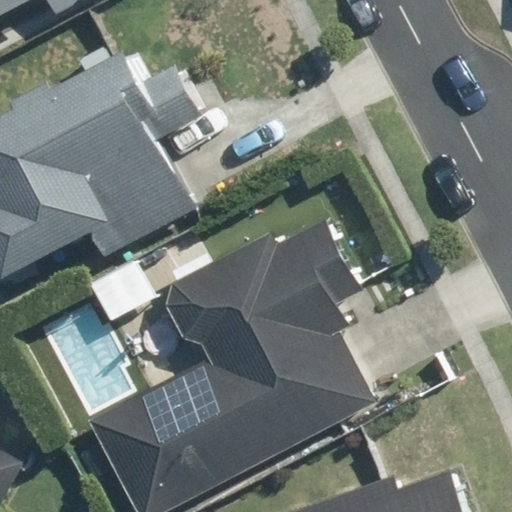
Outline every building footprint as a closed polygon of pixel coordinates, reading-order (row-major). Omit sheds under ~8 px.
[(0,0),(0,11),(21,0),(54,0),(59,10),(77,0),(0,0)] [(0,177),(1,179),(0,179),(0,278),(97,225),(114,255),(204,204),(169,142),(210,119),(173,53),(148,67),(133,42),(0,116),(0,177)] [(153,511),(373,396),(367,385),(338,330),(357,320),(344,297),(372,282),(336,215),(277,246),(269,231),(160,288),(197,359),(91,414),(142,511),(153,511)] [(0,511),(0,503),(30,449),(0,432),(0,511)] [(470,511),(454,464),(398,483),(393,471),(282,508),(282,511),(470,511)]
